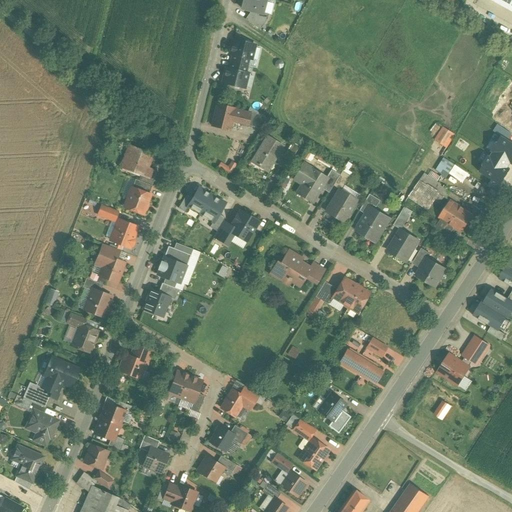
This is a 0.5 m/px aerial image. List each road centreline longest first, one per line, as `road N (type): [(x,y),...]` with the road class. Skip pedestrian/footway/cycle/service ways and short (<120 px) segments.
road 1 (residential): [(445,321),(186,162)]
road 2 (unclassified): [(186,162),(0,11)]
road 3 (tertiary): [(318,511),(445,321)]
road 4 (residential): [(46,508),(123,321)]
road 5 (residential): [(123,321),(215,380),(180,462)]
road 6 (residential): [(123,321),(186,162)]
road 7 (residential): [(186,162),(227,0)]
road 8 (track): [(381,422),(511,507)]
road 9 (tertiary): [(445,321),(511,212)]
